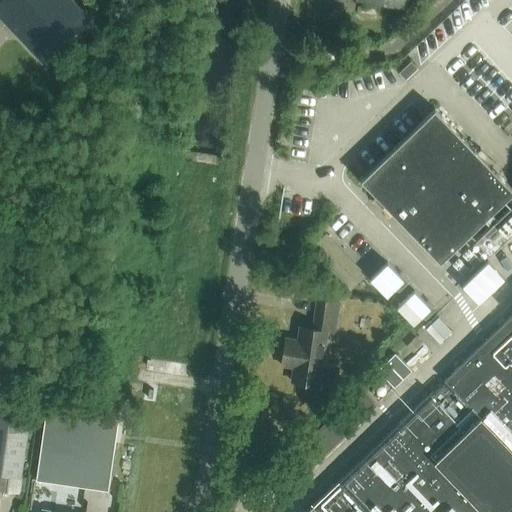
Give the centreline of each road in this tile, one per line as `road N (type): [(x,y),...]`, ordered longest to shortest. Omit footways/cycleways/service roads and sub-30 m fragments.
road 1 (unclassified): [(201,511),(277,0)]
road 2 (unknown): [(318,163),(439,285)]
road 3 (unknown): [(318,163),(432,57)]
road 4 (unknown): [(432,57),(511,148)]
